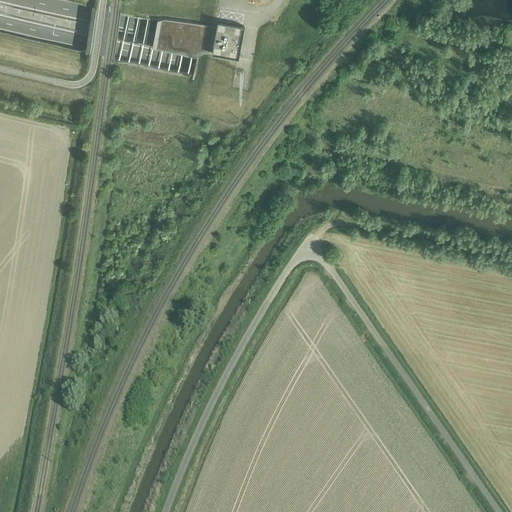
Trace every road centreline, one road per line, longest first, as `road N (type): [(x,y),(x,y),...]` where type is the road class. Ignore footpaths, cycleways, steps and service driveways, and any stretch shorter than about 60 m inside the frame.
road 1 (trunk): [(0,22),(249,74),(511,111)]
road 2 (trunk): [(511,75),(207,37),(21,0)]
road 3 (unclassified): [(494,511),(330,269),(305,257)]
road 4 (unclassified): [(162,511),(228,371),(284,273),(305,257)]
road 5 (track): [(305,257),(317,234),(336,225),(511,256)]
